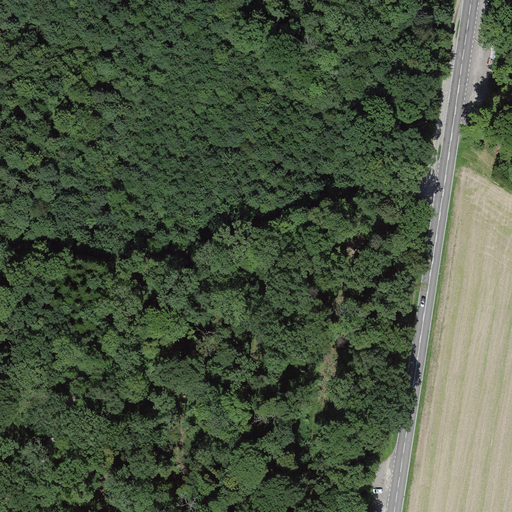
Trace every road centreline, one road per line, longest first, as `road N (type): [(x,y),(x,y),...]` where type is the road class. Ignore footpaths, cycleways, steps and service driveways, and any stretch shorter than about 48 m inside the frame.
road 1 (secondary): [(394,511),(472,0)]
road 2 (track): [(446,178),(320,200),(138,263),(0,240)]
road 3 (track): [(138,263),(36,471)]
